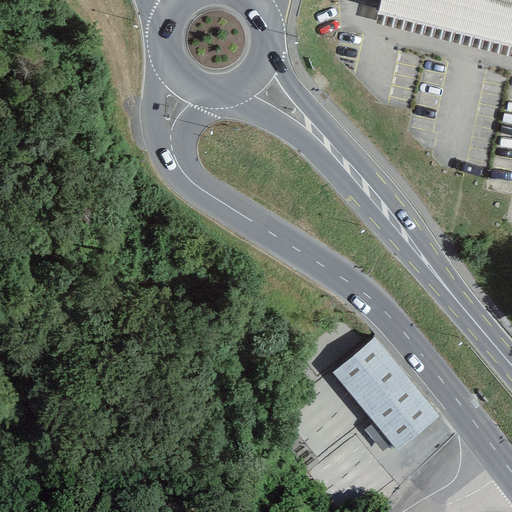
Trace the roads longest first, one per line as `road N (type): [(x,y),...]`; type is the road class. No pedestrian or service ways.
road 1 (residential): [(509,468),(367,295),(189,179),(170,137),(190,85)]
road 2 (primary): [(511,365),(336,153),(252,78)]
road 3 (unknown): [(468,70),(452,52),(367,30),(362,0)]
